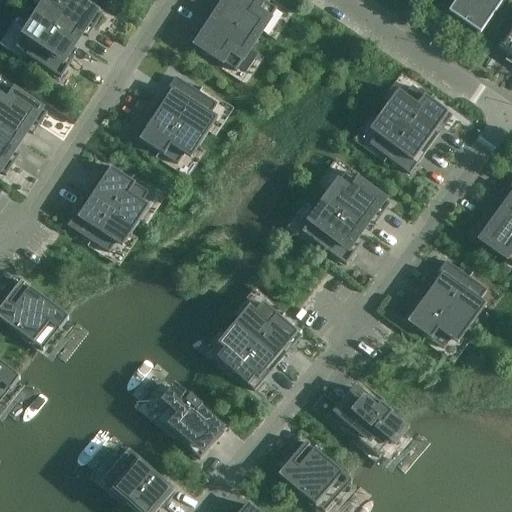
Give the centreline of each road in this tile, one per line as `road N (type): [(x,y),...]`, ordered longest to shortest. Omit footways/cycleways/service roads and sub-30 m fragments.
road 1 (residential): [(199,511),(511,118)]
road 2 (residential): [(0,255),(172,0)]
road 3 (residential): [(511,118),(336,0)]
